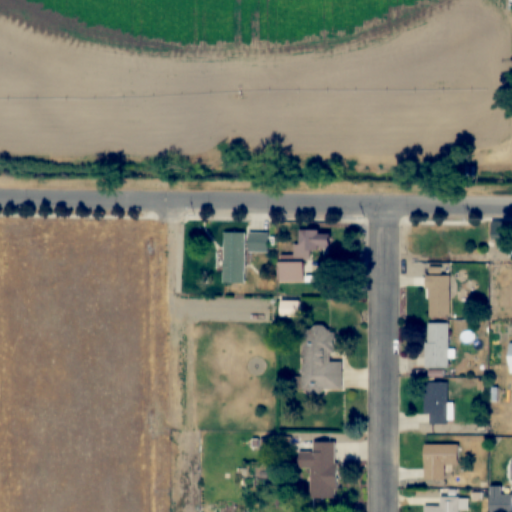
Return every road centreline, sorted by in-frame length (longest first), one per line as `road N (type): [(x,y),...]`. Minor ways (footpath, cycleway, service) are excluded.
road 1 (residential): [(386,205),(0,200)]
road 2 (tertiary): [(384,511),(386,205)]
road 3 (tertiary): [(511,208),(386,205)]
